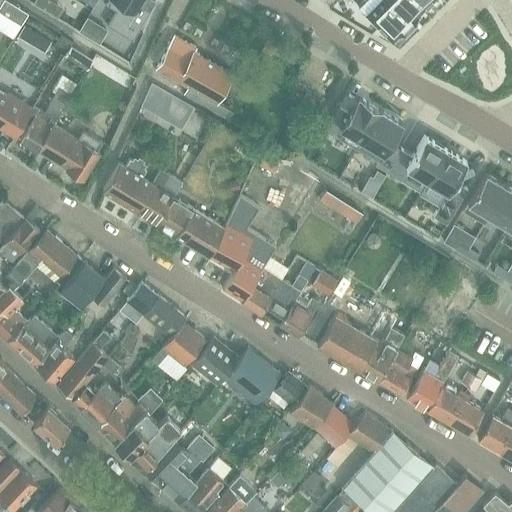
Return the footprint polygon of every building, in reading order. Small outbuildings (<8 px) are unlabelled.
[(0,28),(13,36),(21,24),(28,12),(8,0),(2,0),(0,3),(0,28)] [(139,3),(140,0),(108,0),(106,4),(116,9),(107,24),(132,39),(150,10),(139,3)] [(385,0),(379,0),(365,14),(392,41),(399,34),(399,35),(410,25),(385,0)] [(413,0),(385,0),(410,25),(418,17),(417,16),(423,10),(413,0)] [(413,0),(423,10),(433,0),(413,0)] [(98,25),(91,36),(100,42),(107,30),(98,25)] [(24,26),(18,35),(31,43),(37,34),(24,26)] [(61,33),(55,42),(67,50),(70,45),(73,41),(61,33)] [(175,35),(156,66),(189,85),(184,93),(199,101),(212,109),(227,118),(232,109),(217,100),(232,73),(194,50),(196,47),(175,35)] [(373,37),(365,48),(385,63),(393,52),(373,37)] [(67,50),(65,54),(86,68),(92,59),(70,45),(67,50)] [(36,149),(37,149),(53,123),(71,94),(59,86),(48,103),(49,104),(45,112),(34,105),(24,122),(28,124),(20,138),(36,148),(36,149)] [(31,109),(0,90),(0,125),(15,135),(23,121),(24,122),(34,105),(31,109)] [(153,92),(146,107),(160,115),(167,100),(153,92)] [(357,148),(380,109),(359,96),(349,112),(337,105),(323,128),(357,148)] [(387,171),(400,148),(390,141),(401,122),(380,109),(357,148),(377,160),(374,163),(387,171)] [(77,138),(53,123),(37,149),(66,167),(83,178),(99,152),(96,150),(101,141),(82,129),(77,138)] [(400,148),(387,171),(400,179),(407,167),(427,179),(445,148),(424,135),(412,155),(400,148)] [(446,223),(467,188),(455,181),(467,161),(445,148),(427,179),(447,191),(433,215),(446,223)] [(156,222),(175,191),(182,181),(160,167),(151,181),(142,176),(147,168),(144,167),(146,163),(143,161),(144,159),(138,155),(137,157),(134,155),(132,159),(129,157),(125,165),(119,162),(102,189),(156,222)] [(159,162),(180,175),(184,168),(163,155),(159,162)] [(507,185),(485,172),(462,209),(484,222),(489,214),(507,185)] [(511,188),(507,185),(489,214),(508,225),(511,218),(511,188)] [(326,188),(319,198),(356,222),(362,211),(326,188)] [(156,222),(209,254),(232,214),(231,213),(224,226),(177,197),(179,194),(175,191),(156,222)] [(232,214),(209,254),(233,269),(222,286),(222,287),(241,299),(262,266),(276,245),(244,225),(256,204),(242,196),(232,214)] [(0,201),(0,243),(2,245),(19,225),(19,224),(25,217),(3,199),(0,201)] [(19,225),(2,245),(0,247),(0,253),(3,256),(5,255),(12,260),(19,251),(20,252),(39,228),(25,217),(19,224),(19,225)] [(0,295),(0,311),(1,310),(8,316),(13,310),(22,299),(12,291),(23,277),(25,279),(36,266),(54,282),(77,254),(45,227),(26,251),(14,266),(5,276),(12,283),(0,295)] [(455,247),(465,253),(469,246),(459,240),(455,247)] [(479,252),(469,246),(465,253),(475,259),(479,252)] [(85,260),(60,292),(80,308),(105,276),(85,260)] [(261,312),(279,324),(295,299),(294,299),(315,266),(306,261),(291,284),(282,278),(276,288),(261,312)] [(503,276),(507,269),(497,263),(493,270),(503,276)] [(262,266),(241,299),(241,300),(260,312),(260,311),(261,312),(276,288),(282,278),(262,266)] [(113,267),(90,295),(103,305),(125,277),(113,267)] [(320,269),(312,283),(328,293),(336,279),(320,269)] [(511,272),(507,269),(503,276),(511,281),(511,272)] [(0,295),(12,283),(5,276),(0,282),(0,295)] [(143,313),(159,294),(141,280),(126,299),(143,313)] [(388,315),(399,300),(387,291),(376,306),(388,315)] [(159,294),(143,313),(170,334),(161,346),(162,347),(163,346),(184,320),(183,320),(186,316),(159,294)] [(295,299),(279,324),(298,335),(313,311),(319,302),(311,297),(306,306),(295,299)] [(1,310),(0,311),(0,334),(7,341),(23,324),(26,326),(28,323),(13,310),(8,316),(1,310)] [(317,344),(379,380),(397,348),(396,347),(404,334),(391,327),(383,340),(385,341),(384,343),(334,313),(317,344)] [(33,364),(35,366),(51,348),(60,337),(35,316),(28,323),(26,326),(23,324),(7,341),(33,364)] [(205,338),(184,320),(163,346),(184,363),(205,338)] [(60,337),(51,348),(35,366),(53,381),(74,357),(63,348),(73,335),(65,330),(60,337)] [(213,335),(190,362),(217,384),(223,377),(240,357),(213,335)] [(93,341),(57,384),(56,385),(72,398),(71,399),(72,400),(83,386),(108,355),(93,341)] [(240,357),(223,377),(255,403),(281,372),(248,347),(240,357)] [(397,348),(379,380),(402,393),(423,357),(414,352),(412,356),(397,348)] [(406,396),(427,408),(441,384),(440,383),(449,368),(457,354),(448,349),(433,375),(426,371),(428,367),(424,365),(406,396)] [(36,394),(7,366),(0,372),(0,388),(21,409),(23,412),(30,405),(28,402),(36,394)] [(288,369),(272,388),(288,401),(303,382),(288,369)] [(460,381),(475,389),(481,378),(467,370),(460,381)] [(96,425),(97,426),(116,407),(113,405),(122,396),(121,389),(116,394),(104,383),(92,395),(83,386),(72,400),(97,425),(96,425)] [(308,384),(289,409),(314,426),(334,400),(308,384)] [(427,408),(448,420),(465,392),(459,389),(456,393),(441,384),(427,408)] [(141,414),(114,442),(128,456),(129,456),(148,438),(146,436),(158,424),(151,417),(163,401),(152,389),(139,401),(140,402),(146,409),(144,411),(141,414)] [(465,392),(448,420),(469,432),(483,408),(467,399),(469,395),(465,392)] [(116,407),(97,426),(113,441),(114,442),(141,414),(144,411),(146,409),(140,402),(134,408),(122,396),(113,405),(116,407)] [(47,404),(33,419),(55,439),(69,424),(47,404)] [(500,450),(511,430),(511,409),(511,410),(507,408),(501,418),(491,413),(477,437),(500,450)] [(327,409),(315,425),(339,443),(356,420),(348,415),(343,421),(327,409)] [(358,441),(371,451),(392,428),(390,427),(364,410),(327,458),(338,467),(358,441)] [(148,438),(129,456),(145,471),(172,440),(173,439),(181,429),(168,415),(158,424),(146,436),(148,438)] [(392,511),(436,462),(436,461),(433,464),(392,428),(371,451),(341,486),(371,511),(392,511)] [(511,430),(500,450),(511,457),(511,430)] [(178,501),(179,502),(194,483),(185,475),(201,458),(195,453),(206,441),(199,435),(185,450),(173,439),(172,440),(145,471),(155,481),(178,501)] [(0,509),(6,504),(12,510),(37,484),(10,457),(0,467),(0,509)] [(203,511),(217,496),(228,484),(222,479),(231,469),(217,457),(208,467),(196,483),(195,482),(194,483),(179,502),(191,511),(203,511)] [(431,511),(442,501),(455,511),(462,511),(483,487),(465,472),(457,481),(436,462),(392,511),(431,511)] [(238,473),(228,484),(217,496),(203,511),(236,511),(242,506),(241,505),(255,490),(238,473)] [(71,511),(79,505),(67,494),(67,495),(59,488),(60,487),(59,486),(34,511),(71,511)] [(511,511),(511,498),(508,503),(494,491),(483,503),(486,507),(491,511),(511,511)] [(323,511),(342,511),(348,505),(337,495),(322,511),(323,511)] [(455,511),(442,501),(431,511),(455,511)]
